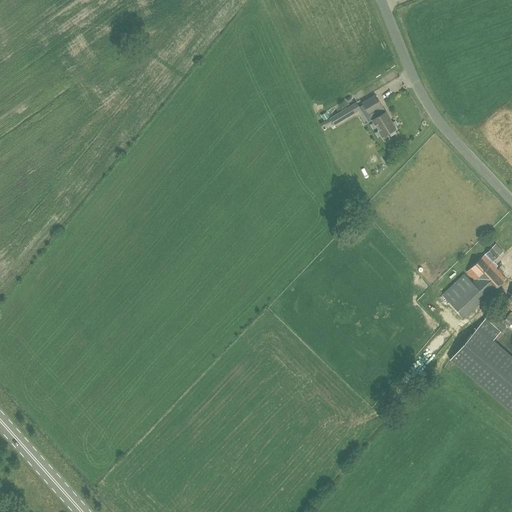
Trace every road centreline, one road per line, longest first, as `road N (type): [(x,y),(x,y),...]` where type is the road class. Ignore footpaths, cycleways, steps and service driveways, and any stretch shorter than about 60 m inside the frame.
road 1 (unclassified): [(511,201),(431,110),(382,0)]
road 2 (primary): [(0,418),(83,511)]
